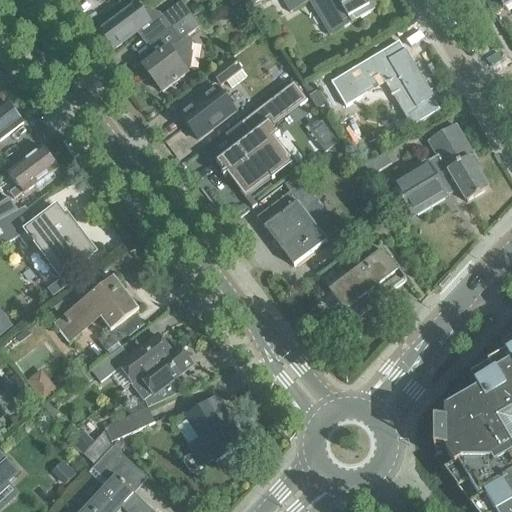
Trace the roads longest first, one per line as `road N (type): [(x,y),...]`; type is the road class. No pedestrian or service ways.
road 1 (tertiary): [(326,417),(5,0)]
road 2 (tertiary): [(370,416),(511,255)]
road 3 (residential): [(511,163),(421,0)]
